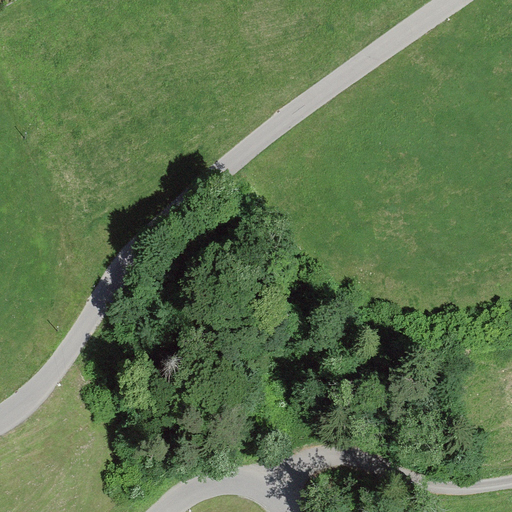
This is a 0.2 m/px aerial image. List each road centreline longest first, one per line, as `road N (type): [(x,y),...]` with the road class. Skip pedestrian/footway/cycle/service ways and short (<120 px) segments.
road 1 (tertiary): [(0,420),(80,337),(153,232),(279,124),(450,0)]
road 2 (track): [(511,483),(409,488),(307,458),(258,488)]
road 3 (tertiary): [(282,511),(258,488),(226,479),(200,486),(166,511)]
